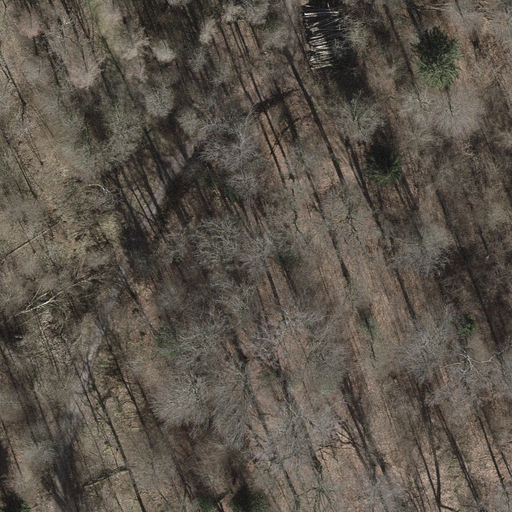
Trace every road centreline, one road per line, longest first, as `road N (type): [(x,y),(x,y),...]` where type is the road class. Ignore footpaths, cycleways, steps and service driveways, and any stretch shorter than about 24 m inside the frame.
road 1 (track): [(63,438),(157,186),(226,113),(264,93),(289,67),(288,0)]
road 2 (track): [(94,0),(143,132),(173,164)]
